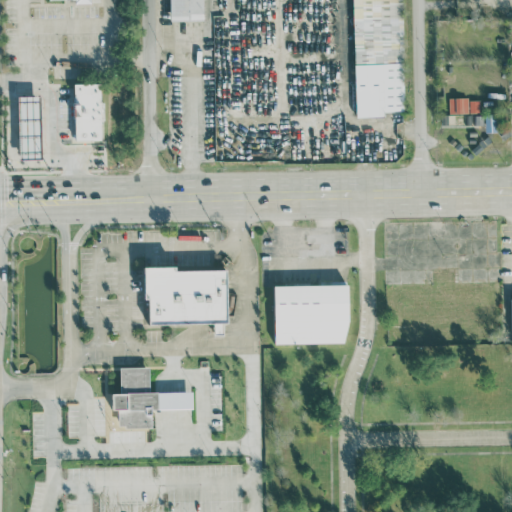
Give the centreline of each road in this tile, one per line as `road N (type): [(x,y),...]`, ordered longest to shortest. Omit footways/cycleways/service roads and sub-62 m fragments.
road 1 (secondary): [(93,194),(511,186)]
road 2 (residential): [(365,189),(365,339),(345,406),(349,511)]
road 3 (residential): [(144,0),(145,193)]
road 4 (residential): [(416,0),(420,188)]
road 5 (residential): [(346,437),(511,435)]
